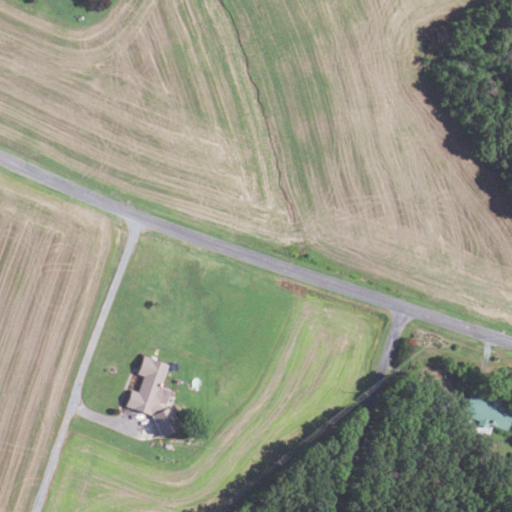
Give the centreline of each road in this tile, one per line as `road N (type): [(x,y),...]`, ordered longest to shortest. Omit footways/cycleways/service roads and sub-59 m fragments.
road 1 (residential): [(511,343),(136,217),(0,159)]
road 2 (residential): [(136,217),(33,511)]
road 3 (residential): [(402,306),(329,511)]
